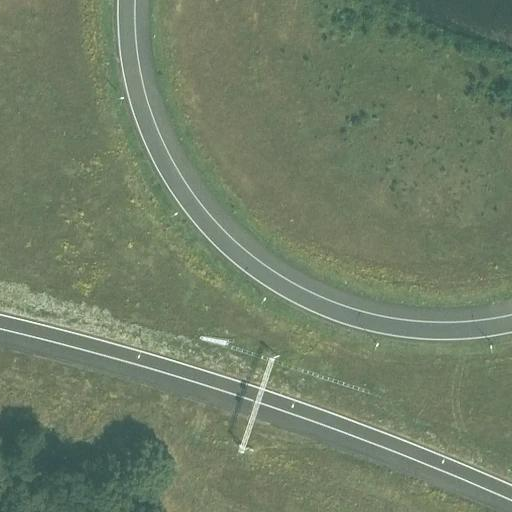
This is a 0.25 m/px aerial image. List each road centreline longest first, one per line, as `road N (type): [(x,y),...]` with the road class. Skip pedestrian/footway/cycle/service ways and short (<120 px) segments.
road 1 (motorway): [(511,326),(384,327),(328,311),(260,275),(222,242),(163,163),(130,52),(128,0)]
road 2 (motorway): [(0,324),(258,394),(511,492)]
